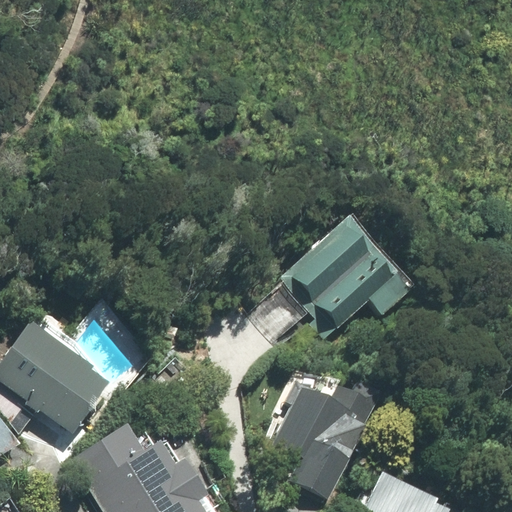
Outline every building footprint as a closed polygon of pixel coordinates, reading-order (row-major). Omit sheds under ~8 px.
[(406,291),(351,227),(282,287),(338,350),(406,291)] [(93,368),(30,322),(0,362),(0,409),(20,436),(38,411),(72,436),(109,386),(90,372),(93,368)] [(287,481),(328,502),(382,396),(357,383),(351,395),(343,391),(335,407),(301,390),(273,446),(299,459),(287,481)] [(70,462),(102,511),(216,511),(184,460),(174,466),(160,444),(145,453),(128,426),(70,462)] [(447,511),(436,506),(438,502),(380,474),(361,511),(447,511)]
